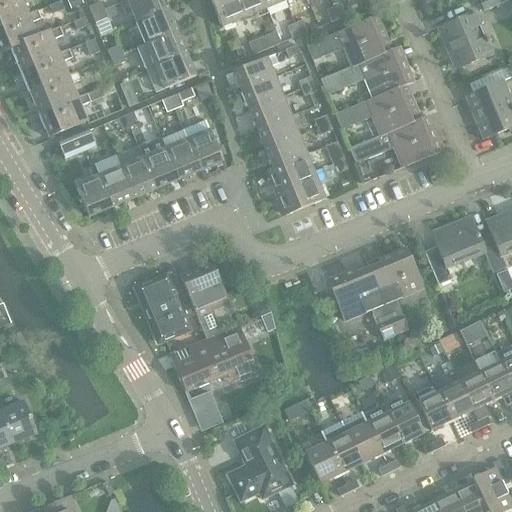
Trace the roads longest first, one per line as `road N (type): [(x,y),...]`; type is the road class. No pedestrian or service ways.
road 1 (residential): [(79,279),(221,218),(252,255),(271,264),(476,183)]
road 2 (residential): [(476,183),(393,0)]
road 3 (residential): [(334,511),(511,430)]
road 4 (residential): [(0,501),(171,430)]
road 5 (tertiary): [(171,430),(79,279)]
road 6 (tertiary): [(79,279),(0,149)]
